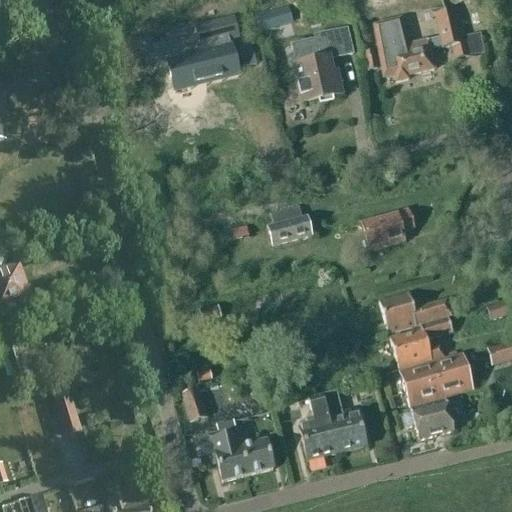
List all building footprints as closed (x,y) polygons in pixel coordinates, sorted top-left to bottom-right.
[(381,25),(372,28),(382,80),(394,77),(396,85),(408,82),(407,78),(433,72),(429,54),(451,48),(454,62),(484,55),(479,34),(463,37),(458,12),(445,15),(444,10),(429,14),(430,21),(433,21),(438,40),(435,41),(407,47),(400,21),(381,25)] [(271,14),(255,19),(259,32),(275,28),(271,14)] [(200,55),(166,64),(172,87),(194,81),(195,84),(236,73),(228,42),(239,40),(234,18),(193,29),(198,48),(200,55)] [(293,68),(301,106),(340,98),(332,61),(352,56),(347,30),(315,37),(316,42),(291,47),(296,68),(293,68)] [(377,71),(373,52),(362,54),(366,73),(377,71)] [(270,217),(272,228),(301,222),(298,209),(270,217)] [(407,211),(395,215),(396,217),(361,226),(368,253),(403,244),(400,234),(413,231),(408,215),(407,211)] [(306,220),(269,229),(273,247),(310,239),(306,220)] [(246,229),(230,231),(230,233),(232,241),(247,239),(246,229)] [(16,270),(0,275),(0,309),(27,300),(16,270)] [(446,301),(412,311),(407,295),(378,304),(387,336),(451,318),(446,301)] [(509,318),(505,304),(486,310),(490,324),(509,318)] [(221,321),(217,307),(197,313),(201,327),(221,321)] [(417,334),(389,342),(398,373),(430,364),(444,360),(443,357),(440,348),(432,350),(428,352),(427,352),(424,343),(425,343),(444,337),(451,336),(447,322),(440,324),(419,330),(416,331),(417,334)] [(25,381),(12,339),(0,343),(13,384),(25,381)] [(511,362),(511,345),(487,352),(491,368),(511,362)] [(461,358),(430,367),(431,372),(435,385),(466,376),(461,358)] [(430,367),(398,376),(400,381),(403,394),(435,385),(431,372),(430,367)] [(211,382),(208,373),(194,377),(197,386),(211,382)] [(466,376),(435,385),(439,398),(470,389),(466,376)] [(435,385),(403,394),(409,412),(440,403),(439,398),(435,385)] [(180,398),(189,425),(206,419),(197,392),(180,398)] [(335,394),(321,397),(335,456),(364,449),(357,418),(349,420),(348,413),(341,415),(335,394)] [(306,464),(335,456),(321,397),(307,401),(314,429),(298,432),(306,464)] [(69,398),(54,403),(64,437),(79,432),(69,398)] [(146,419),(141,399),(127,402),(133,423),(146,419)] [(405,430),(413,428),(417,444),(453,434),(447,414),(462,410),(460,400),(409,414),(410,416),(402,418),(405,430)] [(215,428),(217,436),(235,432),(233,424),(215,428)] [(243,430),(235,432),(247,478),(272,472),(265,443),(247,447),(243,430)] [(247,478),(235,432),(217,436),(209,438),(221,485),(247,478)] [(199,461),(189,464),(191,471),(200,468),(199,461)] [(2,465),(0,465),(0,486),(8,484),(2,465)] [(28,499),(31,511),(44,511),(39,496),(28,499)] [(146,511),(142,498),(127,502),(125,497),(104,504),(106,511),(146,511)]
